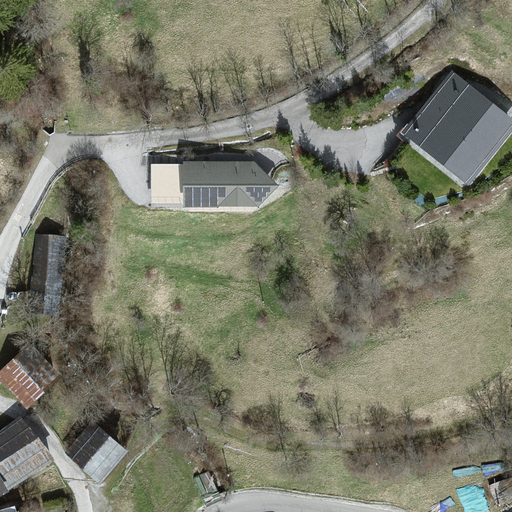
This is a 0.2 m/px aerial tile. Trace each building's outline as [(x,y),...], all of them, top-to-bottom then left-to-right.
[(444,75),(399,136),(467,186),(511,125),(444,75)] [(268,160),(175,160),(173,209),(273,209),(268,160)] [(35,297),(63,298),(66,232),(38,230),(35,297)] [(29,351),(0,376),(0,377),(34,403),(64,377),(29,351)] [(0,478),(8,495),(56,469),(16,422),(0,436),(0,478)] [(94,432),(72,463),(97,488),(128,455),(94,432)]
